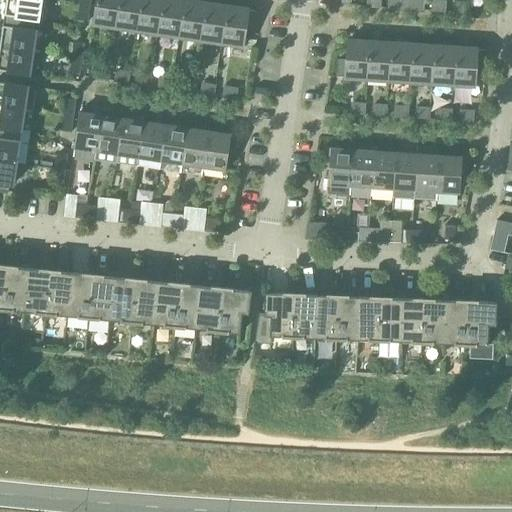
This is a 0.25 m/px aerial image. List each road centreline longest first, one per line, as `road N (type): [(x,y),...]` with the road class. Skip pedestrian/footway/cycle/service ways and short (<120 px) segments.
road 1 (residential): [(507,0),(479,246),(467,260),(263,256)]
road 2 (residential): [(263,256),(0,227)]
road 3 (residential): [(263,256),(304,0)]
road 4 (primary): [(237,511),(0,493)]
